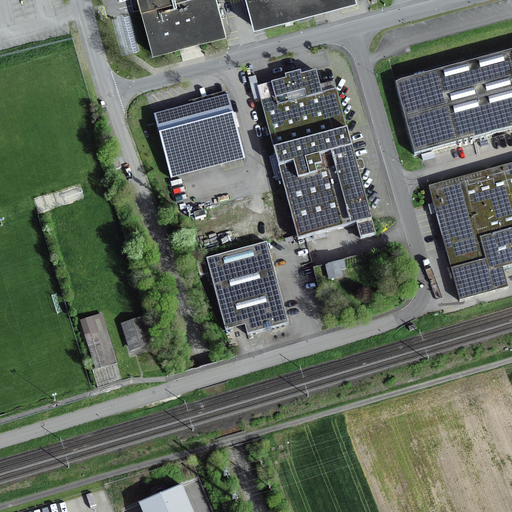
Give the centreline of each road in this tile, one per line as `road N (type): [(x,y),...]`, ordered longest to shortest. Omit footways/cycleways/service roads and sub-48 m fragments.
road 1 (residential): [(0,439),(409,311),(418,281),(352,30)]
road 2 (residential): [(109,95),(260,511)]
road 3 (track): [(256,434),(511,360)]
road 4 (residential): [(109,95),(352,30)]
